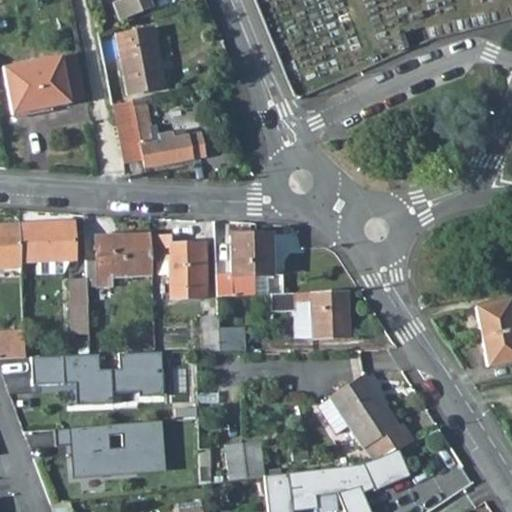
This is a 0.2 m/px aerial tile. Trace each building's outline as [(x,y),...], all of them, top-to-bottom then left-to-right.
[(118,0),(111,3),(119,21),(151,9),(147,0),(118,0)] [(152,30),(114,37),(125,94),(163,88),(152,30)] [(59,58),(67,104),(85,100),(76,55),(59,58)] [(59,58),(3,69),(12,115),(67,104),(59,58)] [(110,105),(122,164),(142,160),(131,107),(132,107),(131,100),(110,105)] [(153,142),(145,104),(132,107),(131,107),(142,160),(144,168),(205,157),(200,133),(185,136),(173,138),(172,133),(157,136),(158,141),(153,142)] [(75,260),(73,223),(19,225),(20,263),(36,262),(69,261),(75,260)] [(0,268),(20,267),(20,263),(19,225),(0,225),(0,268)] [(85,261),(85,278),(85,288),(112,286),(111,277),(151,275),(150,260),(149,237),(149,234),(94,235),(96,260),(85,261)] [(270,235),(229,236),(230,274),(215,274),(216,296),(231,296),(231,276),(247,276),(270,275),(270,235)] [(169,237),(149,237),(150,260),(154,259),(155,275),(169,274),(170,299),(204,298),(204,244),(170,244),(169,237)] [(36,262),(36,275),(63,273),(69,261),(36,262)] [(231,276),(231,296),(247,295),(247,276),(231,276)] [(87,334),(85,288),(85,278),(69,279),(71,335),(87,334)] [(312,339),(348,338),(347,291),(311,292),(270,294),(270,312),(293,311),(293,338),(312,337),(312,339)] [(511,317),(508,301),(474,308),(480,337),(511,330),(511,317)] [(203,352),(219,351),(217,328),(217,317),(201,318),(203,352)] [(217,328),(219,351),(244,351),(243,328),(217,328)] [(511,330),(480,337),(486,367),(511,361),(511,330)] [(0,333),(0,358),(24,358),(23,332),(0,333)] [(88,356),(30,357),(31,385),(73,384),(74,406),(111,405),(111,394),(137,393),(137,398),(161,397),(160,353),(154,353),(117,355),(117,370),(98,370),(97,355),(88,356)] [(363,375),(328,397),(329,398),(347,426),(362,448),(363,448),(366,446),(374,457),(396,448),(412,441),(402,423),(398,426),(363,375)] [(316,407),(334,434),(347,426),(329,398),(316,407)] [(71,445),(73,476),(161,470),(157,421),(53,429),(54,447),(71,445)] [(228,481),(261,477),(258,444),(224,446),(228,481)] [(363,448),(370,459),(374,457),(366,446),(363,448)] [(396,448),(374,457),(370,459),(353,466),(261,477),(266,511),(291,511),(290,500),(315,496),(336,493),(343,511),(369,511),(361,493),(359,487),(368,483),(371,488),(372,491),(408,475),(396,448)] [(368,483),(359,487),(361,493),(371,488),(368,483)] [(315,496),(290,500),(291,511),(292,511),(316,509),(315,496)]
